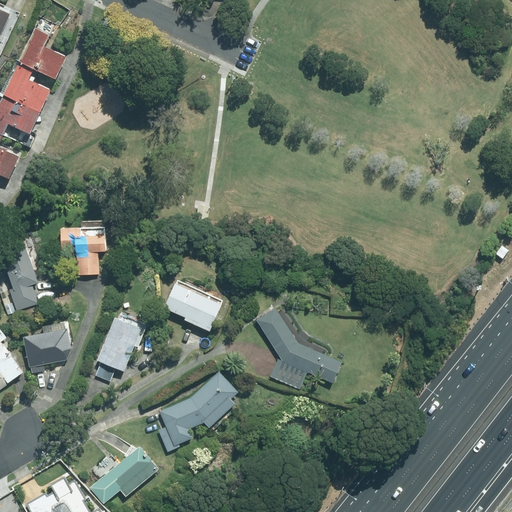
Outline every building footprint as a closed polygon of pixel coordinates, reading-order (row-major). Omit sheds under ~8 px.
[(0,66),(24,12),(0,2),(0,66)] [(38,26),(23,59),(39,67),(62,77),(71,55),(49,46),(55,34),(38,26)] [(7,94),(45,112),(56,89),(34,79),(39,67),(23,59),(7,94)] [(0,106),(0,133),(7,136),(14,122),(36,132),(45,112),(7,94),(6,94),(0,106)] [(7,136),(0,133),(0,171),(16,178),(26,155),(4,145),(7,136)] [(213,206),(201,204),(198,219),(210,221),(213,206)] [(36,226),(40,235),(55,230),(51,221),(36,226)] [(110,227),(67,226),(66,252),(82,252),(81,274),(102,274),(103,250),(110,250),(110,227)] [(14,290),(20,309),(42,303),(37,284),(43,282),(33,244),(31,245),(29,237),(7,244),(19,288),(14,290)] [(505,245),(499,253),(505,258),(511,250),(505,245)] [(229,300),(182,279),(169,307),(191,317),(190,319),(215,330),(229,300)] [(310,371),(336,382),(345,361),(302,342),(280,307),(261,319),(282,355),(274,376),(304,388),(310,371)] [(149,322),(122,311),(96,374),(113,381),(119,366),(129,370),(149,322)] [(73,328),(29,336),(35,372),(49,370),(47,363),(70,359),(76,347),(73,328)] [(0,390),(28,371),(0,330),(0,329),(0,390)] [(243,391),(223,370),(194,396),(163,411),(170,426),(161,429),(171,451),(183,446),(182,443),(197,437),(193,428),(208,422),(213,426),(239,403),(236,397),(243,391)] [(129,494),(162,466),(143,444),(94,486),(107,501),(123,487),(129,494)] [(48,491),(29,502),(35,511),(106,511),(103,507),(96,510),(78,478),(72,481),(68,474),(54,482),(58,489),(50,494),(48,491)]
